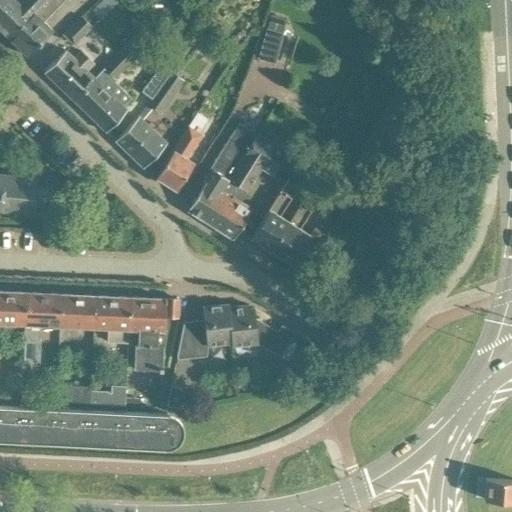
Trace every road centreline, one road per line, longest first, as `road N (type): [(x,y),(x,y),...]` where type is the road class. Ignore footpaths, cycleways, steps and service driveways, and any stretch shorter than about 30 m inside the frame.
road 1 (residential): [(173,267),(172,243),(155,216),(0,66)]
road 2 (secondary): [(448,436),(358,489),(273,511)]
road 3 (residential): [(173,267),(0,261)]
road 4 (residential): [(312,316),(239,270),(173,267)]
